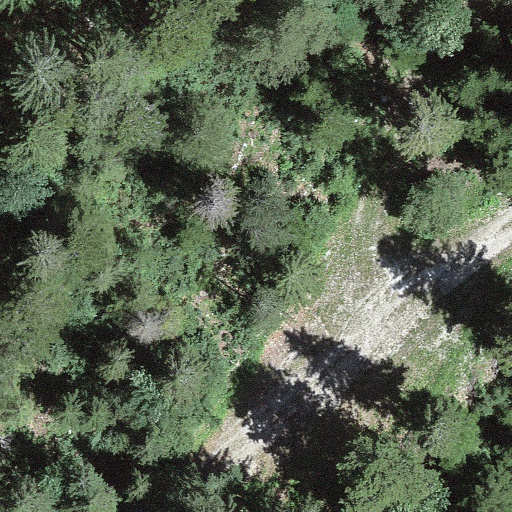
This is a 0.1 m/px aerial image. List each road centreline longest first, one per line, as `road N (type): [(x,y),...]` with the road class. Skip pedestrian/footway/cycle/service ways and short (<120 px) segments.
road 1 (track): [(511,231),(302,381),(171,511)]
road 2 (track): [(302,381),(472,0)]
